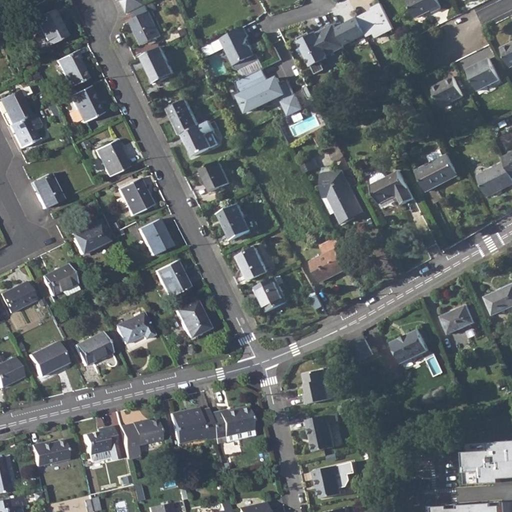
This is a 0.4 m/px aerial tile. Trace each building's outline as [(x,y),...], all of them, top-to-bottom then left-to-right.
[(120,0),(121,0),(128,14),(133,11),(146,5),(143,0),(120,0)] [(438,0),(408,0),(417,18),(432,10),(433,13),(443,8),(438,0)] [(372,10),(358,17),(367,34),(368,36),(374,33),(376,37),(395,28),(382,2),(371,7),(372,10)] [(146,5),(133,11),(136,17),(131,20),(143,45),(161,36),(146,5)] [(54,9),(32,20),(46,47),(67,37),(54,9)] [(367,34),(358,17),(336,27),(345,44),(367,34)] [(336,27),(334,23),(311,35),(310,31),(298,37),(317,73),(326,69),(322,60),(328,57),(329,54),(345,45),(345,44),(336,27)] [(234,32),(222,38),(237,68),(240,69),(261,59),(258,53),(256,53),(248,38),(250,35),(245,27),(234,32)] [(511,42),(502,48),(511,67),(511,66),(511,42)] [(161,47),(143,56),(156,83),(162,80),(164,83),(169,80),(168,77),(175,74),(161,47)] [(76,51),(56,61),(69,88),(88,79),(78,60),(80,59),(76,51)] [(490,58),(468,70),(478,91),(501,80),(490,58)] [(240,69),(237,68),(242,78),(253,73),(263,68),(265,67),(261,59),(240,69)] [(242,78),(236,81),(242,95),(241,95),(248,111),(282,95),(285,102),(290,114),(302,108),(297,97),(296,97),(289,81),(285,83),(286,85),(282,86),(281,84),(278,78),(269,82),(263,68),(253,73),(242,78)] [(454,76),(432,87),(442,106),(464,95),(454,76)] [(304,88),(310,99),(314,97),(309,86),(304,88)] [(88,87),(69,96),(82,123),(101,114),(88,87)] [(17,91),(0,99),(0,100),(6,113),(4,114),(9,126),(29,116),(17,91)] [(169,109),(182,134),(183,134),(200,126),(187,100),(169,109)] [(9,126),(7,127),(19,149),(37,140),(32,131),(38,129),(39,125),(33,114),(29,116),(9,126)] [(200,126),(183,134),(194,156),(219,144),(213,131),(215,130),(210,121),(200,126)] [(319,129),(314,132),(321,145),(326,142),(319,129)] [(95,151),(108,178),(128,167),(115,141),(95,151)] [(427,156),(431,162),(444,156),(441,149),(427,156)] [(444,156),(431,162),(416,170),(428,191),(459,175),(448,154),(444,156)] [(312,157),(299,164),(304,174),(317,167),(312,157)] [(220,160),(201,170),(212,192),(231,183),(220,160)] [(511,173),(506,162),(478,176),(489,197),(511,184),(511,173)] [(389,176),(382,179),(371,185),(381,203),(398,195),(403,204),(415,198),(400,170),(389,176)] [(322,174),(324,194),(330,193),(343,218),(353,213),(354,216),(364,211),(350,184),(343,171),(334,172),(322,174)] [(49,174),(33,182),(39,194),(36,195),(43,210),(62,200),(49,174)] [(139,179),(117,190),(130,216),(152,205),(139,179)] [(33,182),(30,183),(36,195),(39,194),(33,182)] [(330,193),(324,194),(324,198),(329,198),(342,223),(354,216),(353,213),(343,218),(330,193)] [(239,203),(220,213),(233,239),(252,230),(239,203)] [(157,220),(137,229),(151,256),(170,246),(157,220)] [(75,239),(72,240),(79,255),(107,242),(97,222),(72,233),(75,239)] [(341,246),(336,238),(320,246),(325,254),(311,261),(321,281),(346,269),(336,248),(341,246)] [(257,248),(239,256),(251,279),(268,270),(257,248)] [(187,288),(181,276),(183,275),(175,260),(154,271),(167,298),(187,288)] [(66,265),(41,277),(51,296),(59,291),(65,296),(79,289),(66,265)] [(258,286),(256,286),(268,311),(289,301),(276,277),(258,286)] [(25,282),(0,294),(9,313),(35,300),(25,282)] [(511,285),(486,297),(494,315),(511,307),(511,285)] [(323,305),(317,294),(311,297),(317,309),(323,305)] [(195,301),(174,311),(188,337),(208,328),(195,301)] [(468,306),(442,317),(450,333),(475,322),(468,306)] [(141,313),(115,326),(124,344),(141,335),(143,340),(152,335),(141,313)] [(392,341),(391,344),(400,364),(427,352),(418,330),(408,335),(407,337),(402,339),(400,338),(392,341)] [(101,332),(74,345),(84,366),(111,352),(101,332)] [(363,336),(349,343),(358,362),(373,355),(363,336)] [(55,342),(29,355),(39,376),(66,362),(55,342)] [(13,357),(0,362),(0,386),(0,387),(22,376),(13,357)] [(309,394),(306,394),(305,395),(307,405),(329,399),(326,387),(329,386),(325,370),(304,375),(306,384),(309,394)] [(329,386),(326,387),(329,399),(334,398),(332,386),(329,386)] [(218,412),(208,414),(214,439),(223,437),(224,442),(253,436),(246,407),(218,413),(218,412)] [(178,450),(197,445),(195,439),(203,437),(204,442),(214,439),(208,414),(207,409),(197,411),(197,409),(170,415),(178,450)] [(328,416),(307,421),(314,452),(336,447),(328,416)] [(141,421),(131,424),(119,427),(123,444),(125,452),(137,449),(137,446),(161,440),(156,420),(141,424),(141,421)] [(104,430),(84,435),(88,454),(108,450),(111,460),(119,458),(112,426),(104,428),(104,430)] [(49,441),(31,445),(36,466),(42,465),(68,459),(63,440),(49,443),(49,441)] [(511,477),(511,440),(493,442),(487,451),(460,452),(462,484),(494,483),(493,479),(511,477)] [(139,458),(137,449),(125,452),(127,460),(139,458)] [(0,457),(0,493),(11,491),(3,456),(0,457)] [(342,493),(337,474),(345,472),(347,472),(346,463),(313,470),(315,479),(317,479),(321,498),(342,493)] [(345,472),(337,474),(342,493),(349,491),(345,472)] [(186,483),(178,485),(182,500),(189,498),(186,483)] [(22,511),(19,497),(0,500),(0,511),(22,511)] [(230,511),(228,501),(221,503),(222,510),(215,511),(230,511)] [(502,511),(502,501),(420,507),(420,511),(502,511)] [(172,511),(170,503),(150,508),(150,511),(172,511)] [(266,511),(265,503),(237,509),(238,511),(266,511)]
